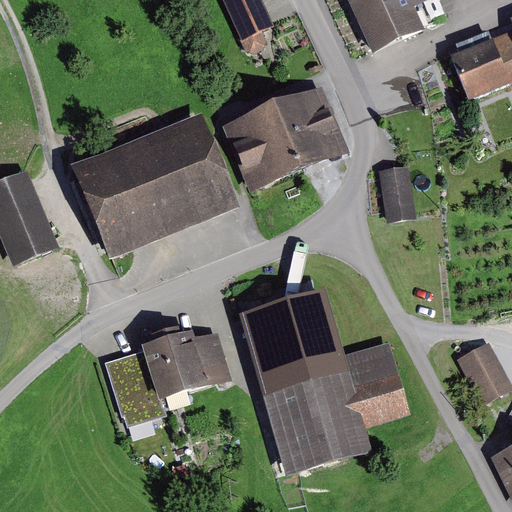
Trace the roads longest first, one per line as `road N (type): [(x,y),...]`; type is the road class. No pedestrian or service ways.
road 1 (residential): [(0,404),(110,316),(344,220)]
road 2 (track): [(110,316),(51,169),(40,97),(5,0)]
road 3 (unclassified): [(344,220),(502,511)]
road 4 (unclassified): [(305,0),(366,141),(344,220)]
road 5 (track): [(511,7),(347,84)]
road 6 (unknown): [(317,496),(442,460),(458,428)]
